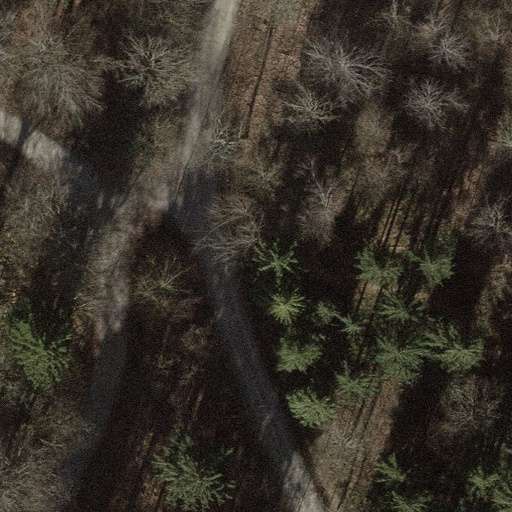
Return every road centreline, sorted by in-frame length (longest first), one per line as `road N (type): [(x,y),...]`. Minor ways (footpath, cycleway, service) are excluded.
road 1 (track): [(305,511),(211,278),(190,181)]
road 2 (track): [(57,511),(105,404),(117,339),(101,207)]
road 3 (track): [(190,181),(222,0)]
road 4 (track): [(101,207),(53,151),(0,120)]
